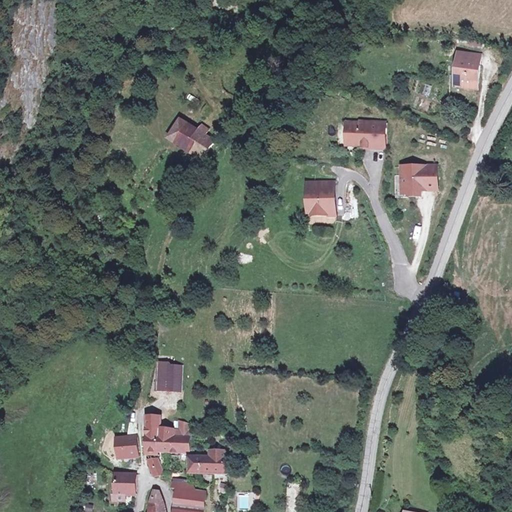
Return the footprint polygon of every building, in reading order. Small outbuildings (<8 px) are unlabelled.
[(478,59),(475,59),(475,56),(466,55),(467,48),(454,47),(452,76),(460,76),(460,82),(476,84),(478,59)] [(479,49),(467,48),(466,55),(475,56),(475,59),(478,59),(479,49)] [(163,128),(174,135),(186,116),(177,109),(163,128)] [(344,113),(344,132),(357,132),(357,135),(357,137),(369,138),(369,133),(372,132),(372,134),(382,134),(383,113),(358,112),(358,113),(344,113)] [(174,135),(186,142),(199,122),(196,120),(198,116),(195,114),(192,119),(186,116),(174,135)] [(199,122),(186,142),(196,148),(208,130),(201,125),(202,124),(199,122)] [(399,158),(400,177),(406,177),(406,184),(418,184),(418,181),(418,178),(435,178),(435,157),(399,158)] [(304,173),(305,193),(308,193),(308,203),(324,202),(324,199),(333,199),(332,187),(330,187),(330,172),(304,173)] [(158,392),(182,391),(181,368),(169,368),(169,365),(157,365),(158,392)] [(184,418),(184,430),(164,429),(164,416),(148,416),(149,456),(158,456),(159,452),(190,452),(193,421),(184,418)] [(141,457),(139,436),(117,438),(118,458),(141,457)] [(228,451),(213,450),(213,457),(194,457),(191,457),(190,472),(228,473),(228,451)] [(165,475),(158,460),(148,460),(154,475),(165,475)] [(137,474),(117,473),(116,495),(125,495),(136,496),(137,474)] [(231,482),(221,479),(219,492),(228,494),(231,482)] [(204,511),(206,492),(183,482),(174,483),(173,489),(177,490),(175,511),(204,511)] [(162,492),(154,490),(150,511),(153,511),(167,511),(166,501),(162,492)]
